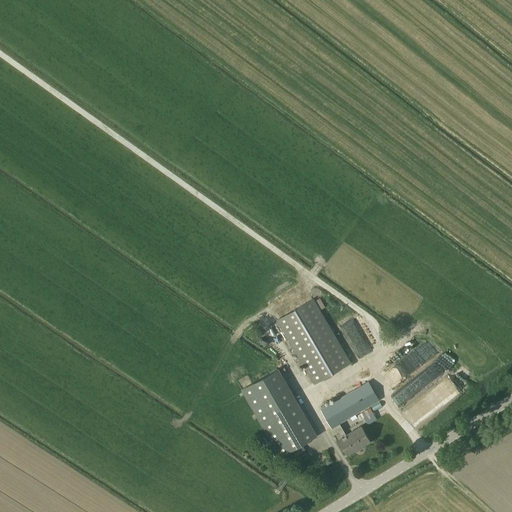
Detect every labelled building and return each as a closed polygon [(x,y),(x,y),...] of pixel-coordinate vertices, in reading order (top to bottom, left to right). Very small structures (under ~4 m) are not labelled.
[(313,299),(277,320),(314,384),(350,362),(320,311),(325,308),(320,299),(315,302),(313,299)] [(242,390),(258,416),(292,396),(277,370),(242,390)] [(339,423),(379,400),(368,382),(321,410),(331,428),(332,428),(347,454),(370,441),(361,426),(346,435),(339,423)] [(311,429),(292,396),(258,416),(268,433),(276,428),(285,444),(311,429)] [(370,408),(357,415),(360,420),(363,417),(372,412),(370,408)] [(268,433),(281,456),(315,436),(311,429),(285,444),(276,428),(268,433)]
